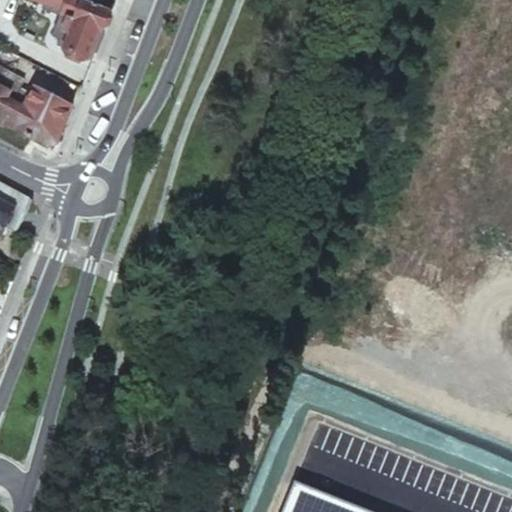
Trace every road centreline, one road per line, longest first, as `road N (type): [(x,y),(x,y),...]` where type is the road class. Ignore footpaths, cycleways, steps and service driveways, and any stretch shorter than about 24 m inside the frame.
road 1 (secondary): [(17,511),(111,204)]
road 2 (secondary): [(77,201),(65,254),(0,406)]
road 3 (secondary): [(116,186),(205,0)]
road 4 (secondary): [(170,0),(123,113),(81,174)]
